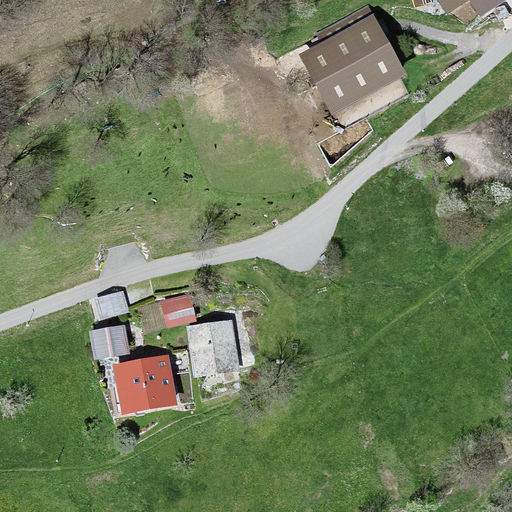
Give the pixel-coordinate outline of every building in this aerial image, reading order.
[(511,0),(442,0),(455,19),(477,4),(488,22),(511,6),(511,0)] [(375,10),(305,52),(345,120),(415,79),(375,10)] [(124,294),(100,302),(108,325),(131,318),(124,294)] [(195,299),(166,306),(172,331),(201,324),(195,299)] [(235,325),(190,332),(199,383),(243,376),(235,325)] [(126,330),(94,336),(100,366),(131,360),(126,330)] [(174,359),(121,369),(131,420),(185,409),(174,359)]
